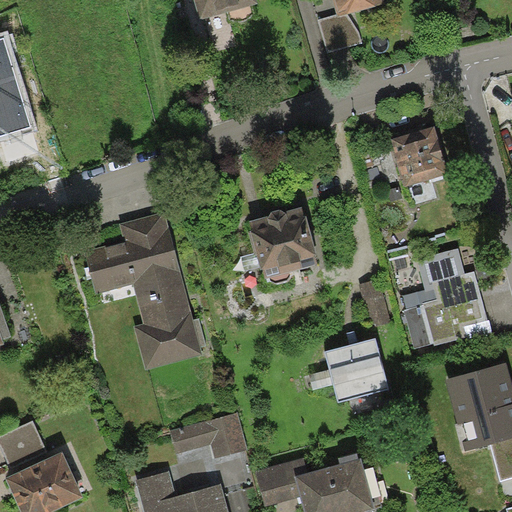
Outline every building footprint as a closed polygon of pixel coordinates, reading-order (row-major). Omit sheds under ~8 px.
[(194,0),(200,19),(258,2),(257,0),(194,0)] [(382,0),(332,0),(336,14),(337,18),(348,15),(383,4),(382,0)] [(337,18),(336,14),(319,19),(328,53),(362,43),(359,31),(348,15),(337,18)] [(4,38),(0,39),(0,135),(30,127),(4,38)] [(434,126),(390,139),(404,187),(449,174),(434,126)] [(304,217),(302,206),(284,211),(279,209),(273,210),(270,214),(249,220),(252,230),(250,231),(256,253),(260,267),(261,269),(263,269),(265,277),(269,276),(290,271),(317,263),(315,255),(317,254),(306,216),(304,217)] [(165,212),(120,223),(124,241),(86,251),(96,292),(133,283),(143,323),(134,325),(145,369),(202,354),(200,346),(206,344),(199,318),(193,319),(165,212)] [(459,249),(417,260),(425,290),(403,296),(407,309),(404,310),(414,349),(433,344),(434,347),(467,338),(464,327),(488,320),(475,271),(466,273),(459,249)] [(260,267),(256,253),(241,257),(245,271),(260,267)] [(291,274),(290,271),(269,276),(271,282),(278,284),(288,280),(291,274)] [(380,279),(359,284),(370,328),(392,322),(380,279)] [(0,303),(0,330),(3,339),(11,336),(0,303)] [(376,338),(325,352),(338,402),(390,388),(376,338)] [(511,383),(506,362),(445,379),(464,452),(490,445),(511,439),(511,383)] [(333,384),(329,369),(309,374),(313,389),(333,384)] [(238,413),(171,431),(177,454),(211,444),(214,458),(248,449),(238,413)] [(33,420),(0,435),(0,444),(10,467),(47,450),(33,420)] [(511,439),(490,445),(500,480),(511,477),(511,439)] [(62,451),(6,477),(21,511),(49,511),(83,497),(62,451)] [(361,460),(294,479),(300,498),(303,511),(372,511),(376,511),(361,460)] [(256,472),(265,507),(300,498),(294,479),(290,463),(256,472)] [(170,471),(136,480),(145,511),(228,511),(221,484),(177,496),(170,471)]
